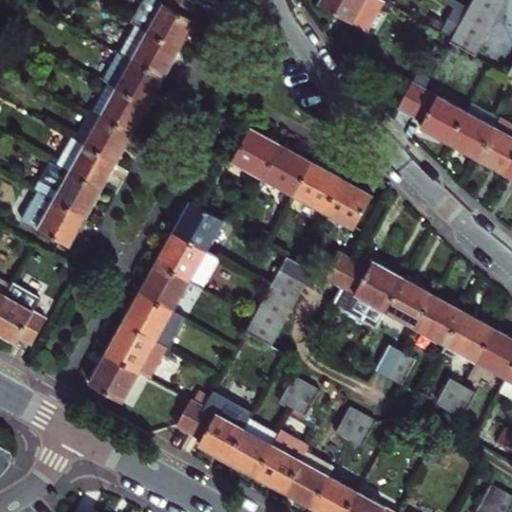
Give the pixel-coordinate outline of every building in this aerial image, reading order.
[(134,26),(147,33),(165,0),(145,0),(133,25),(134,26)] [(187,32),(195,19),(188,15),(195,3),(188,0),(165,0),(147,33),(179,49),(187,32)] [(326,0),(366,23),(378,0),(326,0)] [(503,1),(500,0),(474,0),(474,2),(496,14),(503,1)] [(472,5),(467,14),(490,26),(496,14),(474,2),(472,5)] [(467,14),(460,27),(482,40),(490,26),(467,14)] [(119,53),(133,59),(147,33),(134,26),(119,53)] [(452,40),(475,53),(482,40),(460,27),(456,34),(452,40)] [(171,63),(179,49),(147,33),(133,59),(164,76),(171,63)] [(133,59),(119,53),(103,83),(116,90),(133,59)] [(156,92),(164,76),(133,59),(116,90),(147,107),(156,92)] [(427,88),(413,80),(397,107),(412,116),(427,88)] [(466,111),(427,88),(412,116),(427,123),(424,128),(435,135),(448,142),(466,111)] [(140,120),(147,107),(116,90),(101,117),(133,134),(140,120)] [(501,116),(472,100),(466,111),(495,127),(501,116)] [(71,139),(85,146),(101,117),(86,109),(71,139)] [(466,111),(448,142),(462,150),(477,158),(495,127),(466,111)] [(511,122),(501,116),(495,127),(511,136),(511,122)] [(125,148),(133,134),(101,117),(85,146),(117,163),(125,148)] [(232,157),(264,174),(282,141),(261,130),(250,123),(232,157)] [(511,136),(495,127),(477,158),(491,166),(506,175),(511,163),(511,136)] [(55,166),(70,175),(85,146),(71,139),(55,166)] [(264,174),(294,191),(313,158),(299,150),(282,141),(264,174)] [(109,177),(117,163),(85,146),(70,175),(102,191),(109,177)] [(313,158),(294,191),(325,208),(343,175),(326,165),(313,158)] [(41,194),(55,202),(70,175),(55,166),(47,161),(32,189),(41,194)] [(102,191),(70,175),(55,202),(87,219),(94,206),(102,191)] [(343,175),(325,208),(355,224),(373,191),(359,183),(343,175)] [(26,219),(41,228),(55,202),(41,194),(26,219)] [(183,214),(176,228),(209,246),(223,220),(226,214),(194,195),(183,214)] [(81,230),(87,219),(55,202),(41,228),(73,245),(81,230)] [(167,245),(159,259),(192,276),(209,246),(176,228),(167,245)] [(339,280),(354,254),(341,247),(326,273),(339,280)] [(287,251),(280,264),(307,279),(314,266),(287,251)] [(373,332),(388,306),(406,273),(390,264),(375,256),(371,263),(354,254),(339,280),(344,283),(330,307),(373,332)] [(174,307),(192,276),(159,259),(151,275),(142,289),(174,307)] [(307,279),(280,264),(273,277),(300,292),(307,279)] [(388,306),(417,322),(435,289),(420,281),(406,273),(388,306)] [(271,280),(267,289),(294,304),(300,292),(273,277),(271,280)] [(15,289),(0,280),(0,293),(10,298),(15,289)] [(43,303),(15,289),(10,298),(38,314),(43,303)] [(189,316),(174,307),(142,289),(134,305),(126,320),(170,345),(172,346),(189,316)] [(267,289),(260,301),(287,317),(294,304),(267,289)] [(417,322),(448,338),(466,306),(450,297),(435,289),(417,322)] [(0,293),(0,315),(10,298),(0,293)] [(51,321),(38,314),(10,298),(0,315),(0,335),(6,339),(21,347),(25,342),(36,349),(51,321)] [(287,317),(260,301),(256,310),(253,315),(280,330),(287,317)] [(448,338),(478,356),(496,323),(479,313),(466,306),(448,338)] [(253,315),(246,327),(274,342),(280,330),(253,315)] [(109,350),(141,368),(154,374),(170,345),(126,320),(117,335),(109,350)] [(478,356),(510,373),(511,368),(511,331),(496,323),(478,356)] [(378,363),(389,370),(404,345),(391,338),(378,363)] [(404,345),(389,370),(403,377),(417,352),(404,345)] [(126,394),(141,368),(109,350),(104,360),(95,376),(126,394)] [(511,368),(510,373),(502,386),(511,391),(511,368)] [(294,401),(307,377),(295,371),(282,395),(294,401)] [(438,397),(450,404),(465,379),(453,372),(438,397)] [(321,385),(307,377),(294,401),(307,409),(321,385)] [(465,379),(450,404),(465,412),(479,387),(465,379)] [(194,397),(205,403),(212,390),(201,385),(194,397)] [(191,429),(205,403),(194,397),(180,423),(191,429)] [(224,413),(205,403),(191,429),(209,440),(206,445),(212,448),(228,457),(253,412),(231,401),(224,413)] [(337,425),(349,432),(363,408),(351,401),(337,425)] [(376,415),(363,408),(349,432),(364,440),(376,415)] [(280,427),(253,412),(228,457),(242,465),(256,472),(280,427)] [(272,480),(284,487),(308,443),(309,442),(280,427),(256,472),(272,480)] [(511,437),(505,434),(501,443),(511,448),(511,437)] [(0,469),(6,465),(10,456),(11,445),(0,439),(0,469)] [(312,502),(329,470),(336,458),(308,443),(284,487),(297,494),(312,502)] [(330,511),(343,511),(358,486),(329,470),(312,502),(327,510),(330,511)] [(492,511),(505,485),(494,479),(479,504),(492,511)] [(508,511),(511,506),(511,489),(505,485),(492,511),(494,511),(508,511)] [(397,511),(400,508),(358,486),(343,511),(397,511)]
